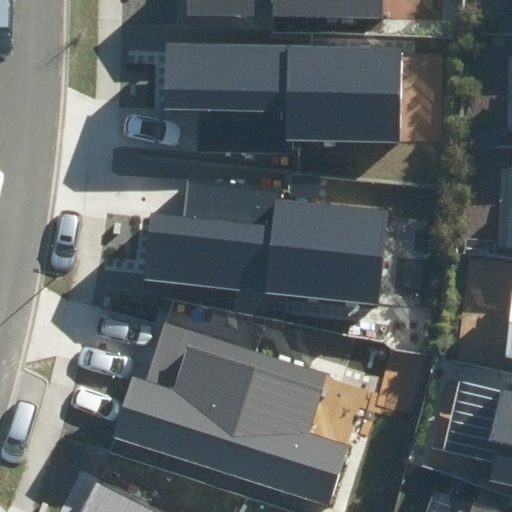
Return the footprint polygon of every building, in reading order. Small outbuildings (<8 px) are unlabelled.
[(204,0),(204,3),(398,12),(398,0),(204,0)] [(181,99),(215,98),(215,142),(309,142),(309,131),(403,130),(402,47),(181,49),(181,99)] [(200,177),(194,219),(160,215),(153,271),(393,301),(404,214),(290,199),(292,188),(200,177)] [(332,370),(172,317),(152,377),(137,373),(119,426),(330,496),(350,436),(314,424),(332,370)] [(498,431),(489,465),(511,470),(511,380),(501,378),(488,428),(498,431)] [(83,511),(170,511),(102,476),(83,511)]
